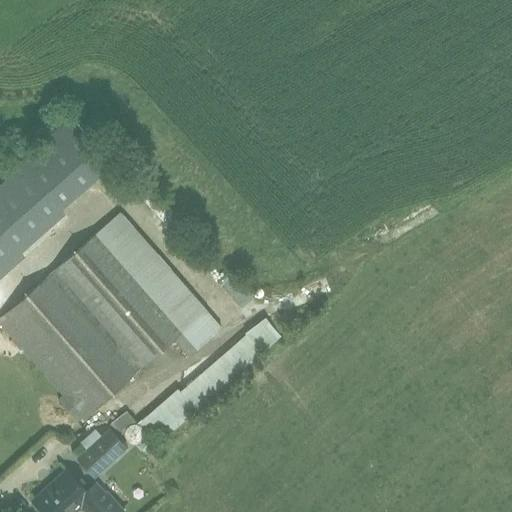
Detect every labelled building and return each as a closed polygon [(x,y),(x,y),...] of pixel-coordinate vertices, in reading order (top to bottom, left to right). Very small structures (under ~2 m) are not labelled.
[(45,149),(26,167),(43,184),(61,165),(45,149)] [(46,180),(71,213),(100,191),(75,158),(46,180)] [(0,182),(0,276),(24,255),(20,251),(64,212),(22,163),(0,182)] [(121,211),(102,227),(0,315),(0,323),(62,395),(58,399),(78,422),(82,418),(173,338),(188,356),(221,327),(121,211)] [(240,319),(250,337),(270,325),(260,307),(240,319)] [(150,428),(254,341),(237,321),(133,409),(150,428)] [(143,397),(143,382),(124,383),(125,398),(143,397)] [(102,433),(76,457),(92,475),(119,450),(102,433)] [(94,484),(86,492),(66,470),(34,500),(44,511),(70,511),(80,503),(87,511),(118,511),(119,511),(94,484)]
